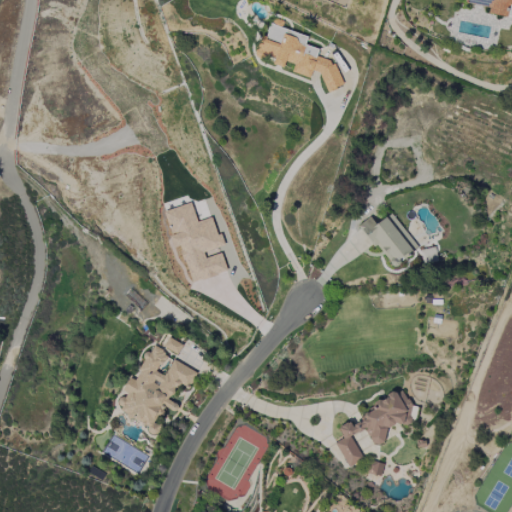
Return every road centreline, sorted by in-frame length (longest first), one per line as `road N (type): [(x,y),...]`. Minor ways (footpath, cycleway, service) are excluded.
road 1 (residential): [(31,0),(8,149),(38,265),(34,303),(0,392)]
road 2 (residential): [(162,511),(236,381),(302,299)]
